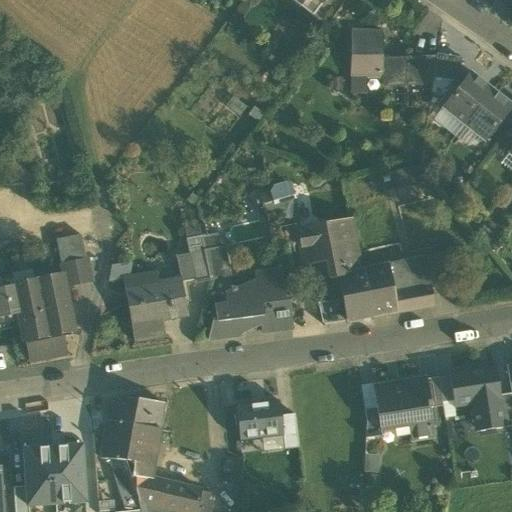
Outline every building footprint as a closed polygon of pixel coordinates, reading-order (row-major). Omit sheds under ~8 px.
[(314,0),(306,0),(302,6),(314,15),(321,6),(314,0)] [(391,77),(390,86),(405,85),(404,58),(382,59),(382,48),(382,47),(382,32),(351,31),(350,77),(367,77),(383,77),(391,77)] [(433,79),(457,83),(461,59),(436,55),(436,57),(433,79)] [(404,58),(405,85),(432,85),(433,79),(436,57),(404,58)] [(442,110),(463,126),(491,90),(470,74),(442,110)] [(350,93),(366,93),(367,77),(350,77),(350,93)] [(382,86),(390,86),(391,77),(383,77),(382,86)] [(511,106),(491,90),(463,126),(484,143),(503,119),(511,106)] [(248,107),(233,97),(224,108),(239,119),(248,107)] [(511,106),(503,119),(511,126),(511,106)] [(453,138),(463,126),(442,110),(432,121),(453,138)] [(463,126),(453,138),(466,148),(484,143),(463,126)] [(511,172),(511,155),(508,152),(499,163),(511,172)] [(7,165),(11,186),(26,183),(23,164),(22,162),(7,165)] [(34,162),(23,164),(26,183),(37,181),(34,162)] [(74,163),(57,167),(61,183),(78,179),(74,163)] [(386,176),(390,191),(425,182),(416,169),(386,176)] [(390,191),(386,176),(380,178),(384,193),(390,191)] [(272,202),(294,196),(290,184),(283,183),(273,186),(269,192),(272,202)] [(272,202),(269,192),(260,195),(263,205),(272,202)] [(267,218),(270,235),(290,231),(295,230),(296,230),(295,225),(299,225),(294,196),(272,202),(263,205),(265,216),(267,218)] [(330,279),(337,278),(338,276),(362,272),(352,220),(296,230),(295,230),(299,245),(303,267),(327,262),(330,279)] [(492,233),(481,225),(473,235),(484,243),(492,233)] [(186,241),(201,238),(199,227),(184,229),(186,241)] [(290,231),(294,246),(299,245),(295,230),(290,231)] [(271,251),(273,252),(281,251),(283,248),(294,246),(290,231),(270,235),(271,242),(270,244),(271,251)] [(221,248),(218,248),(216,235),(201,238),(204,252),(210,280),(210,281),(224,278),(228,273),(224,252),(223,250),(221,248)] [(57,241),(62,264),(85,259),(80,236),(57,241)] [(186,241),(189,255),(204,252),(201,238),(186,241)] [(193,280),(194,283),(210,280),(204,252),(189,255),(193,280)] [(423,256),(426,271),(435,270),(438,288),(448,286),(441,253),(423,256)] [(193,280),(189,255),(176,258),(180,279),(180,283),(193,280)] [(426,271),(423,256),(387,264),(387,267),(390,278),(426,271)] [(90,281),(85,259),(62,264),(66,286),(90,281)] [(123,280),(130,279),(131,262),(111,266),(109,283),(123,280)] [(371,317),(396,312),(390,278),(387,267),(362,272),(371,317)] [(211,328),(209,340),(239,337),(239,336),(238,336),(238,335),(261,324),(262,333),(275,332),(272,309),(288,307),(287,301),(283,301),(280,270),(255,273),(256,281),(235,290),(234,288),(230,290),(231,292),(231,293),(225,295),(227,305),(215,307),(216,315),(215,319),(217,320),(218,327),(211,328)] [(426,271),(428,289),(438,288),(435,270),(426,271)] [(426,271),(390,278),(396,312),(431,306),(428,289),(426,271)] [(11,275),(14,287),(29,283),(27,272),(11,275)] [(346,322),(371,317),(362,272),(338,276),(337,278),(342,300),(346,322)] [(123,280),(131,329),(154,325),(154,322),(160,321),(186,316),(181,284),(159,288),(158,283),(156,274),(130,279),(123,280)] [(0,318),(19,315),(24,340),(59,332),(71,330),(60,277),(29,283),(14,287),(0,289),(0,318)] [(180,279),(158,283),(159,288),(181,284),(180,283),(180,279)] [(317,304),(322,325),(346,322),(342,300),(320,303),(317,304)] [(272,309),(275,332),(291,330),(288,307),(272,309)] [(163,338),(160,321),(154,322),(154,325),(131,329),(134,343),(163,338)] [(60,337),(59,332),(24,340),(29,361),(67,353),(63,337),(60,337)] [(476,405),(480,432),(503,428),(499,402),(500,402),(499,397),(494,367),(449,374),(450,377),(453,402),(454,409),(476,405)] [(450,377),(437,379),(441,404),(453,402),(450,377)] [(442,408),(441,404),(437,379),(424,381),(424,383),(426,383),(430,409),(442,408)] [(407,423),(410,441),(433,437),(429,410),(431,410),(430,409),(426,383),(424,383),(390,389),(390,386),(373,389),(375,408),(378,428),(407,423)] [(361,390),(364,410),(375,408),(373,389),(361,390)] [(511,405),(511,396),(511,395),(499,397),(500,402),(499,402),(503,428),(503,429),(511,427),(511,405)] [(113,461),(125,462),(133,427),(145,429),(146,429),(159,431),(164,404),(126,399),(125,406),(110,404),(100,459),(113,461)] [(260,439),(283,437),(280,417),(278,402),(235,407),(239,442),(260,439)] [(441,404),(442,408),(444,420),(455,418),(454,409),(453,402),(441,404)] [(378,428),(375,408),(364,410),(366,423),(366,430),(378,428)] [(294,415),(280,417),(283,437),(284,451),(298,449),(294,415)] [(152,467),(159,431),(146,429),(145,429),(133,427),(125,462),(132,485),(136,497),(138,504),(173,511),(196,511),(201,491),(150,479),(151,467),(152,467)] [(378,428),(366,430),(365,439),(380,437),(378,428)] [(260,439),(262,453),(284,451),(283,437),(260,439)] [(52,449),(55,505),(84,503),(80,447),(52,449)] [(55,505),(52,449),(23,451),(25,488),(27,507),(28,507),(55,505)] [(379,456),(364,455),(363,473),(378,474),(379,456)] [(221,481),(238,484),(240,462),(224,459),(221,481)] [(113,461),(119,489),(132,485),(125,462),(113,461)] [(136,497),(132,485),(119,489),(121,501),(136,497)] [(14,511),(27,511),(28,507),(27,507),(25,488),(13,488),(14,511)] [(210,511),(212,494),(201,491),(196,511),(210,511)]
